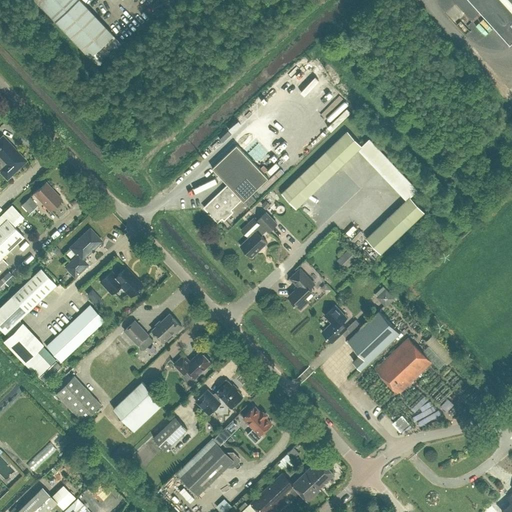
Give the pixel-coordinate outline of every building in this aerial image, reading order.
[(36,0),(90,56),(114,34),(81,0),(36,0)] [(511,0),(470,0),(510,44),(511,41),(511,0)] [(362,145),(348,130),(282,193),(296,208),(358,149),(407,200),(366,238),(381,253),(424,211),(410,196),(418,189),(369,138),(362,145)] [(0,138),(0,170),(6,177),(25,160),(2,136),(0,138)] [(228,184),(204,207),(209,212),(208,213),(209,214),(210,213),(218,221),(222,217),(224,219),(233,211),(231,209),(242,199),(244,201),(249,206),(256,199),(251,194),(268,177),(237,144),(212,168),(228,184)] [(61,199),(45,182),(33,193),(50,210),(61,199)] [(277,197),(272,191),(268,196),(273,201),(277,197)] [(249,238),(240,245),(251,257),(267,242),(261,235),(267,230),(268,231),(277,223),(266,212),(257,220),(254,216),(240,229),(249,238)] [(23,236),(6,218),(0,224),(0,270),(7,264),(0,257),(23,236)] [(101,240),(89,228),(69,247),(77,255),(65,266),(74,275),(86,263),(82,259),(101,240)] [(52,256),(59,250),(54,244),(47,251),(52,256)] [(346,269),(358,256),(350,247),(337,260),(346,269)] [(130,296),(142,284),(126,267),(116,276),(111,271),(100,281),(111,293),(120,285),(130,296)] [(0,328),(4,332),(26,312),(55,284),(40,268),(11,296),(0,305),(0,328)] [(310,288),(315,283),(300,268),(290,277),(298,286),(288,296),(294,302),(294,303),(295,304),(296,303),(301,309),(308,302),(304,298),(312,290),(310,288)] [(1,278),(7,285),(15,278),(9,271),(1,278)] [(60,361),(104,320),(90,305),(46,346),(60,361)] [(329,325),(322,331),(327,336),(326,337),(327,338),(328,337),(332,342),(343,331),(349,338),(348,339),(361,354),(353,361),(361,369),(369,362),(400,332),(379,310),(362,326),(356,319),(346,328),(341,323),(347,317),(335,305),(325,315),(333,323),(330,326),(329,325)] [(182,326),(170,313),(161,321),(160,320),(156,324),(157,326),(152,330),(163,341),(174,331),(175,333),(182,326)] [(125,330),(138,344),(149,334),(135,320),(125,330)] [(409,337),(375,369),(396,390),(397,388),(400,392),(432,362),(409,337)] [(198,379),(196,376),(212,361),(201,350),(190,361),(184,354),(174,363),(184,373),(184,375),(184,377),(185,378),(186,379),(188,380),(190,381),(191,381),(193,381),(195,381),(197,380),(198,379)] [(45,382),(61,366),(55,361),(39,376),(45,382)] [(55,392),(82,421),(101,404),(74,375),(55,392)] [(216,391),(217,393),(214,396),(208,389),(196,400),(206,410),(206,409),(207,410),(218,400),(217,399),(220,396),(231,407),(243,396),(237,390),(238,389),(233,384),(232,385),(228,380),(216,391)] [(163,403),(143,381),(114,408),(134,430),(163,403)] [(271,423),(266,417),(268,416),(262,410),(260,412),(255,406),(244,417),(254,428),(247,434),(256,442),(262,436),(261,434),(271,423)] [(165,449),(188,428),(176,416),(154,437),(165,449)] [(219,432),(213,438),(217,442),(219,444),(226,438),(219,432)] [(63,445),(69,439),(66,436),(60,441),(63,445)] [(177,473),(198,494),(226,466),(233,466),(240,460),(240,458),(234,452),(226,452),(219,444),(217,442),(213,438),(177,473)] [(311,465),(305,472),(314,482),(316,480),(321,485),(335,472),(321,458),(313,467),(311,465)] [(251,503),(242,511),(267,511),(269,511),(270,511),(271,510),(271,509),(274,506),(275,506),(287,495),(291,498),(299,490),(308,500),(321,488),(319,487),(321,485),(316,480),(314,482),(305,472),(293,483),(291,481),(282,489),(281,488),(277,492),(275,493),(270,497),(264,490),(251,503)] [(283,472),(264,490),(270,497),(275,493),(277,492),(281,488),(282,489),(291,481),(283,472)] [(45,511),(57,501),(43,486),(15,511),(45,511)] [(511,499),(511,500),(502,511),(511,511),(511,492),(508,496),(511,499)] [(76,511),(84,503),(78,497),(63,511),(76,511)]
